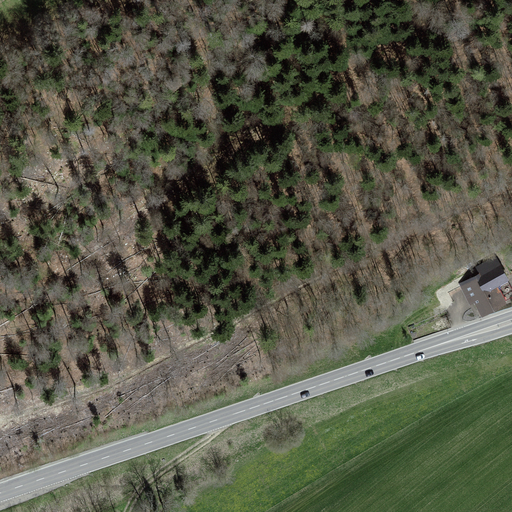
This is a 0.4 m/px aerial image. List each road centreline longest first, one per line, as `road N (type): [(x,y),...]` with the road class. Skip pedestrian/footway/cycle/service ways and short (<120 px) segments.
road 1 (track): [(0,429),(134,383),(511,191)]
road 2 (primary): [(0,492),(511,320)]
road 3 (track): [(41,272),(224,143),(453,0)]
road 4 (track): [(127,511),(142,485),(206,439),(224,416)]
